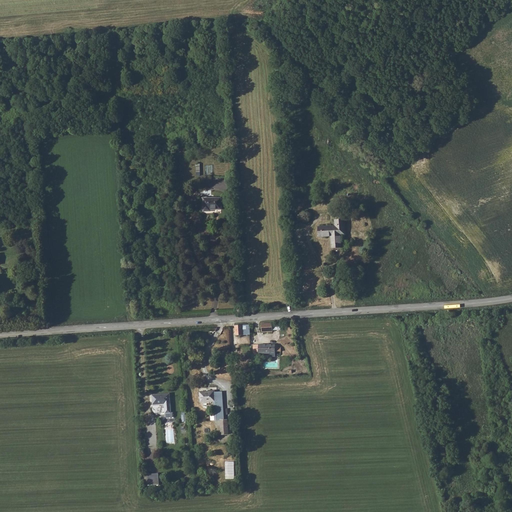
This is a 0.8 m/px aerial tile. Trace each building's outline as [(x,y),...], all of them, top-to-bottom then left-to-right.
[(222,200),(205,201),(206,214),(212,213),(212,211),(223,210),(222,200)] [(349,252),(346,224),(343,224),(343,231),(326,232),(327,241),(340,241),(341,252),(349,252)] [(272,327),(261,328),(262,337),(273,336),(272,327)] [(254,348),(254,357),(275,358),(275,359),(282,359),(282,351),(279,351),(279,349),(254,348)] [(213,392),(198,393),(199,404),(214,399),(213,392)] [(221,393),(213,392),(214,399),(216,422),(221,422),(224,422),(221,393)] [(169,395),(151,396),(152,406),(164,405),(165,414),(165,419),(172,418),(172,414),(170,414),(169,395)] [(229,441),(228,426),(224,422),(221,422),(222,442),(229,441)] [(158,476),(147,476),(147,486),(158,486),(158,476)]
